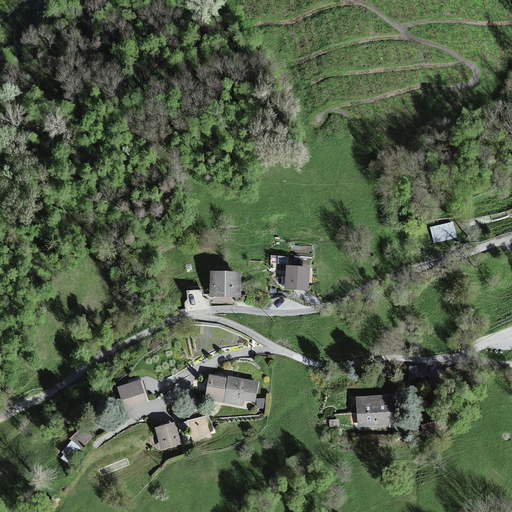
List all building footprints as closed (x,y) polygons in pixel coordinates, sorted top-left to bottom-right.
[(453,222),(430,228),(435,243),(457,237),(453,222)] [(310,267),(285,265),(284,289),(308,290),(310,267)] [(242,272),(211,271),(210,295),(241,296),(242,272)] [(426,365),(410,367),(409,380),(428,376),(426,365)] [(228,378),(209,374),(204,401),(243,407),(244,401),(256,403),(260,381),(229,376),(228,378)] [(141,380),(117,388),(123,409),(147,401),(141,380)] [(392,395),(355,397),(357,429),(394,427),(392,395)] [(207,417),(188,421),(192,441),(211,436),(207,417)] [(340,420),(330,421),(331,428),(340,427),(340,420)] [(440,420),(422,425),(425,436),(443,430),(440,420)] [(176,422),(154,428),(160,449),(181,444),(176,422)] [(94,436),(84,426),(71,438),(73,440),(82,448),(94,436)] [(82,448),(73,440),(62,452),(72,460),(82,448)] [(59,505),(53,498),(46,505),(52,511),(59,505)]
